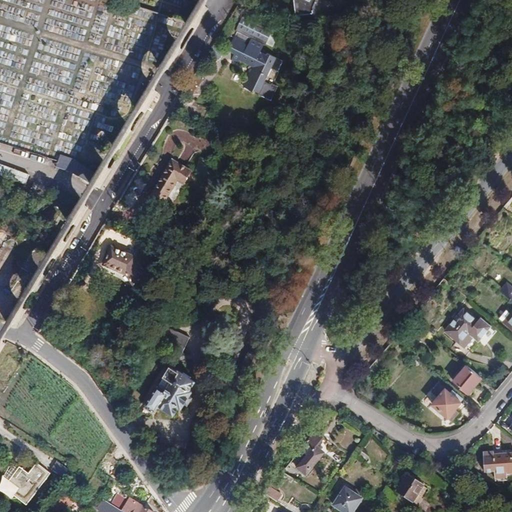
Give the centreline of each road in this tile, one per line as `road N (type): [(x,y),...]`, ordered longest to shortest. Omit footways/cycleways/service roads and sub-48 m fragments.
road 1 (residential): [(21,338),(223,0)]
road 2 (tertiary): [(331,359),(350,349),(511,155)]
road 3 (residential): [(185,511),(78,378),(21,338)]
road 4 (residential): [(511,384),(468,435),(432,448),(325,391)]
road 5 (primary): [(373,184),(459,0)]
road 6 (primary): [(287,347),(231,470),(202,511)]
road 7 (primary): [(373,184),(287,347)]
road 8 (primary): [(307,347),(373,184)]
